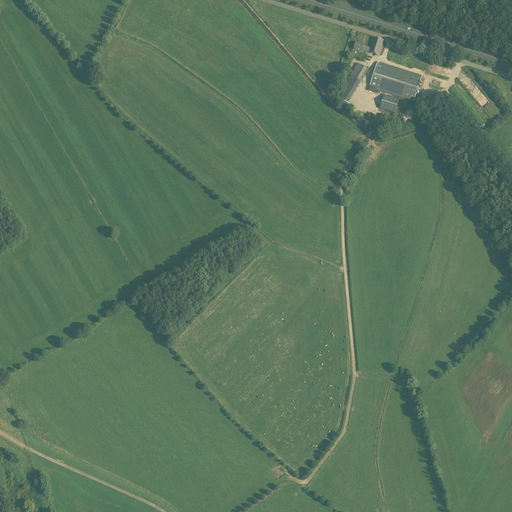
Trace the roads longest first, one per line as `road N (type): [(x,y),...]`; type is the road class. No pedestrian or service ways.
road 1 (track): [(374,133),(341,186),(354,370),(344,429),(309,481),(283,478),(237,511)]
road 2 (unclassified): [(511,77),(264,0)]
road 3 (primary): [(511,63),(309,0)]
